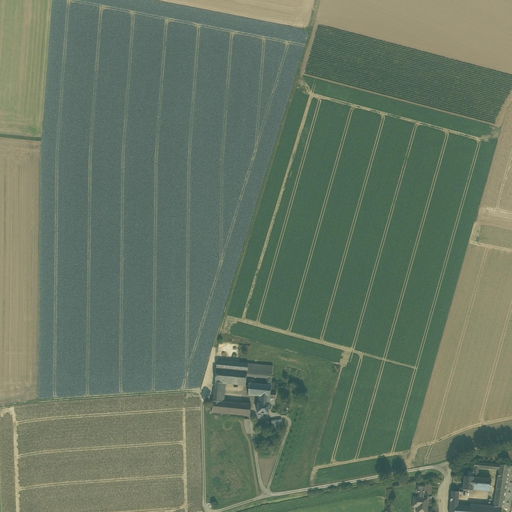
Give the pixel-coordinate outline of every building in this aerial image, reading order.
[(217,361),(216,369),(247,372),(248,364),(217,361)] [(257,365),(248,364),(247,372),(247,377),(267,379),(266,386),(249,384),(248,396),(258,397),(270,398),(270,392),(271,388),(271,383),(273,366),(257,365)] [(216,369),(214,388),(225,389),(226,384),(245,386),(246,383),(247,377),(247,372),(216,369)] [(224,402),(224,394),(214,393),(212,413),(247,416),(250,417),(251,405),(224,402)] [(268,415),(270,398),(258,397),(257,414),(268,415)] [(271,422),(272,430),(283,429),(281,420),(271,422)] [(473,478),(477,478),(478,468),(499,470),(500,465),(474,463),(473,478)] [(508,466),(500,465),(499,470),(493,506),(501,507),(501,508),(502,508),(508,466)] [(511,493),(511,466),(508,466),(502,508),(510,509),(511,493)] [(463,490),(472,491),(472,489),(473,478),(464,477),(462,489),(462,490),(463,490)] [(491,479),(477,478),(473,478),(472,489),(490,491),(491,479)] [(416,511),(425,511),(427,499),(423,499),(423,493),(419,492),(419,498),(414,498),(413,505),(416,505),(417,506),(417,507),(416,511)] [(500,511),(501,508),(501,507),(493,506),(470,505),(470,507),(457,506),(458,502),(450,501),(450,502),(449,511),(500,511)]
